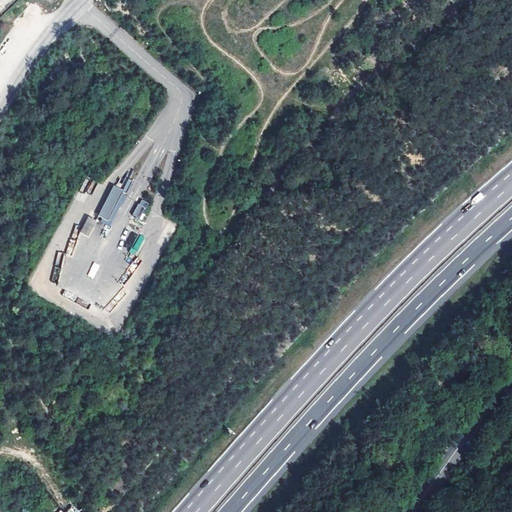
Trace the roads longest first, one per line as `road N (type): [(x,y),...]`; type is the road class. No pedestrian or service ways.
road 1 (motorway): [(511,178),(403,278),(188,511)]
road 2 (motorway): [(229,511),(403,322),(511,219)]
road 3 (tertiary): [(511,388),(418,511)]
road 4 (unclassified): [(0,107),(79,0)]
